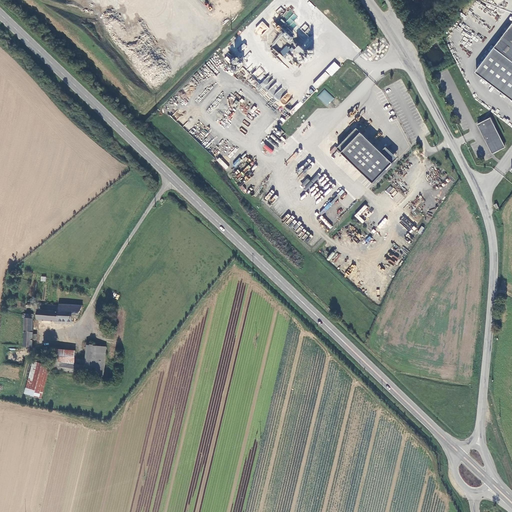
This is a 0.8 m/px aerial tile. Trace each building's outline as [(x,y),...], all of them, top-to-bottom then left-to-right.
[(280,16),(285,11),(281,7),(276,11),(280,16)] [(275,41),(271,52),(275,55),(277,55),(282,59),(289,50),(291,52),(302,55),(304,50),(297,45),(299,43),(301,37),(302,39),(305,39),(307,33),(309,31),(310,28),(304,23),(296,32),(296,33),(293,32),(295,23),(293,21),(297,16),(293,13),(286,22),(281,18),(277,23),(273,22),(272,26),(281,33),(275,41)] [(262,21),(253,31),(261,37),(269,27),(262,21)] [(511,30),(498,49),(511,59),(511,30)] [(511,59),(498,49),(479,74),(511,99),(511,59)] [(317,89),(340,67),(335,62),(312,84),(317,89)] [(282,95),(283,92),(279,91),(281,85),(274,83),(271,91),(282,95)] [(327,106),(334,99),(325,89),(317,96),(327,106)] [(284,104),(291,97),(287,93),(280,100),(284,104)] [(498,127),(493,118),(480,125),(484,134),(485,133),(495,154),(507,148),(497,128),(498,127)] [(485,133),(484,134),(495,155),(508,148),(498,127),(497,128),(507,148),(495,154),(485,133)] [(394,163),(382,152),(357,128),(338,148),(374,183),(394,163)] [(265,144),(263,147),(270,153),(272,150),(265,144)] [(387,147),(382,152),(394,163),(399,158),(387,147)] [(220,157),(216,160),(225,170),(228,167),(220,157)] [(233,165),(236,167),(242,159),(239,157),(233,165)] [(307,178),(301,186),(306,190),(313,182),(307,178)] [(386,190),(392,197),(397,192),(391,185),(386,190)] [(365,205),(354,215),(361,222),(372,212),(365,205)] [(282,220),(288,225),(293,218),(287,214),(282,220)] [(380,228),(387,220),(385,218),(378,226),(380,228)] [(61,306),(44,304),(43,303),(43,310),(40,310),(39,319),(74,321),(74,317),(78,317),(84,305),(61,304),(61,306)] [(25,347),(33,347),(33,339),(37,339),(37,334),(33,334),(33,314),(25,314),(25,347)] [(96,374),(98,344),(88,343),(87,364),(55,361),(54,366),(55,368),(54,369),(84,373),(96,374)] [(59,348),(58,360),(76,361),(77,349),(59,348)] [(50,365),(33,360),(24,393),(40,398),(50,365)]
